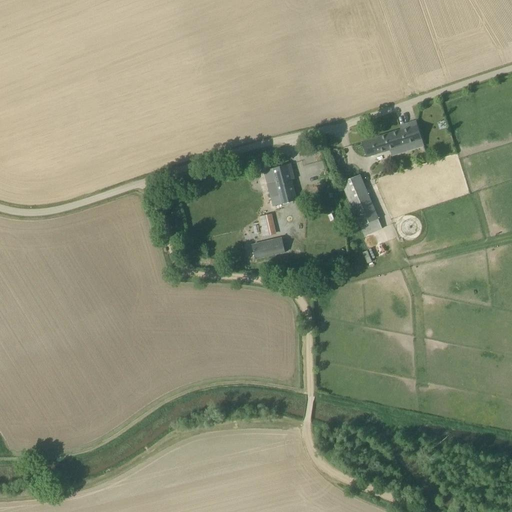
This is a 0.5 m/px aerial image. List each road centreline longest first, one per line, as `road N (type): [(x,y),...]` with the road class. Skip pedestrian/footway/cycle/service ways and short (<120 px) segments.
road 1 (unclassified): [(0,207),(31,213),(89,201),(511,70)]
road 2 (track): [(143,183),(180,269),(265,281),(304,306),(305,425),(314,458),(418,511)]
